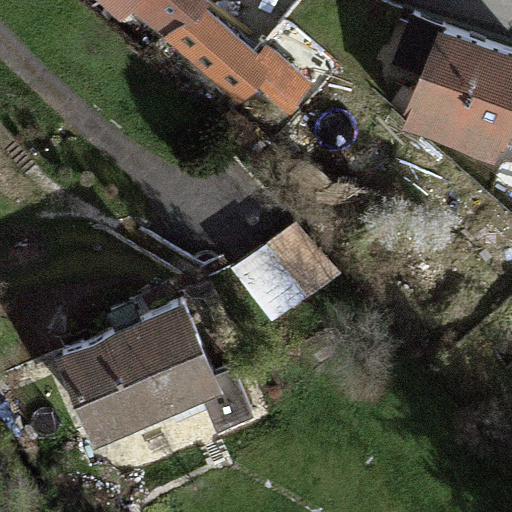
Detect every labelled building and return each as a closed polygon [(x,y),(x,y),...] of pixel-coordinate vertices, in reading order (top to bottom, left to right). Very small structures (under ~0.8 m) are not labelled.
[(130,0),(141,0),(169,24),(190,0),(114,0),(124,8),(130,0)] [(168,25),(222,92),(259,51),(202,0),(190,0),(169,24),(168,25)] [(488,149),(511,87),(511,46),(411,6),(392,56),(424,69),(405,118),(488,149)] [(303,290),(336,266),(293,217),(265,238),(303,290)] [(303,290),(265,238),(232,262),(271,314),(303,290)] [(212,369),(181,294),(137,313),(116,322),(60,346),(93,423),(165,392),(214,372),(212,369)] [(130,296),(109,304),(116,322),(137,313),(130,296)] [(250,407),(230,361),(212,369),(214,372),(165,392),(174,412),(206,399),(216,422),(250,407)]
